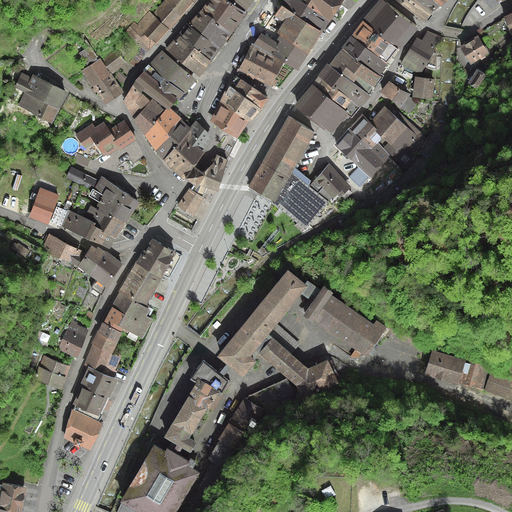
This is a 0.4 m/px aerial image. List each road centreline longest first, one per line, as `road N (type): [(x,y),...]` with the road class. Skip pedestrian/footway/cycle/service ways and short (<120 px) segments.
road 1 (primary): [(199,248),(79,511)]
road 2 (residential): [(41,511),(74,369),(142,243)]
road 3 (primary): [(281,104),(199,248)]
road 4 (residential): [(226,63),(199,115),(219,133),(216,141),(191,182),(173,194)]
road 5 (residential): [(326,137),(369,99),(422,23)]
road 6 (residential): [(0,213),(110,248),(142,243)]
road 7 (residential): [(201,0),(130,78),(118,108)]
road 8 (primary): [(369,0),(285,99)]
